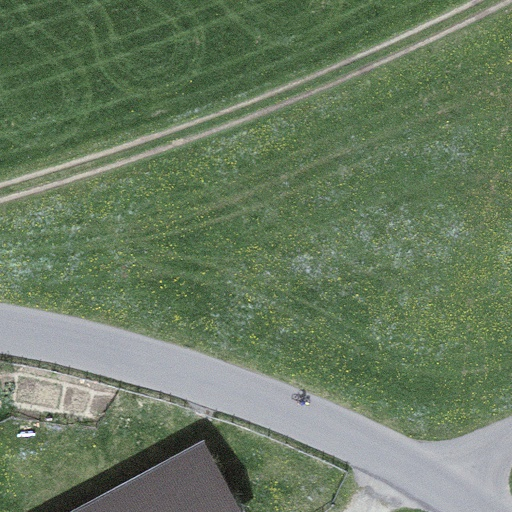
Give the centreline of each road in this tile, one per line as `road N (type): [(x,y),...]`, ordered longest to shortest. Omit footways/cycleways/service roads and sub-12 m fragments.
road 1 (track): [(490,0),(324,80),(0,190)]
road 2 (unclassified): [(0,328),(148,358),(254,396),(440,481),(481,511)]
